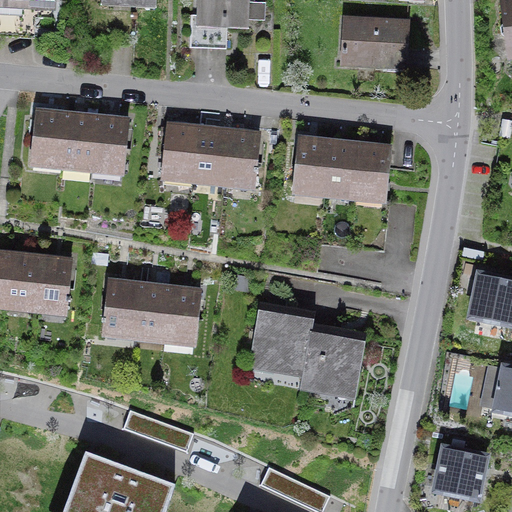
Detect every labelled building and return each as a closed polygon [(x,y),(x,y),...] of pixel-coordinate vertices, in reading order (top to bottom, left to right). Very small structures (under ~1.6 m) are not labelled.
[(0,0),(0,30),(27,32),(28,18),(53,20),(54,0),(0,0)] [(159,0),(102,0),(102,12),(139,15),(159,16),(159,0)] [(255,0),(197,0),(196,34),(254,37),(255,0)] [(511,0),(502,0),(509,65),(511,64),(511,0)] [(416,26),(345,21),(341,75),(412,80),(416,26)] [(31,164),(60,168),(67,115),(38,111),(31,164)] [(95,118),(67,115),(60,168),(88,171),(95,118)] [(129,123),(95,118),(88,171),(122,176),(129,123)] [(164,177),(194,180),(199,129),(170,125),(164,177)] [(194,180),(221,183),(226,132),(199,129),(194,180)] [(259,136),(226,132),(221,183),(253,187),(259,136)] [(292,195),(325,198),(330,143),(297,140),(292,195)] [(357,146),(330,143),(325,198),(352,200),(357,146)] [(392,149),(357,146),(352,200),(351,217),(322,214),(319,244),(382,250),(392,149)] [(0,309),(4,309),(10,256),(0,254),(0,309)] [(4,309),(33,313),(38,259),(10,256),(4,309)] [(74,262),(38,259),(33,313),(68,316),(74,262)] [(104,335),(133,337),(138,286),(109,283),(104,335)] [(511,289),(482,283),(473,329),(511,336),(511,289)] [(133,337),(164,340),(169,289),(138,286),(133,337)] [(200,292),(169,289),(164,340),(195,343),(200,292)] [(249,363),(305,373),(314,327),(316,313),(260,302),(249,363)] [(369,338),(314,327),(305,373),(302,387),(358,397),(369,338)] [(511,367),(501,365),(490,412),(511,416),(511,367)] [(193,434),(129,410),(123,428),(187,451),(193,434)] [(492,459),(442,448),(432,494),(483,504),(492,459)] [(166,511),(176,488),(83,452),(60,511),(166,511)] [(323,511),(331,498),(269,468),(261,485),(316,511),(323,511)]
